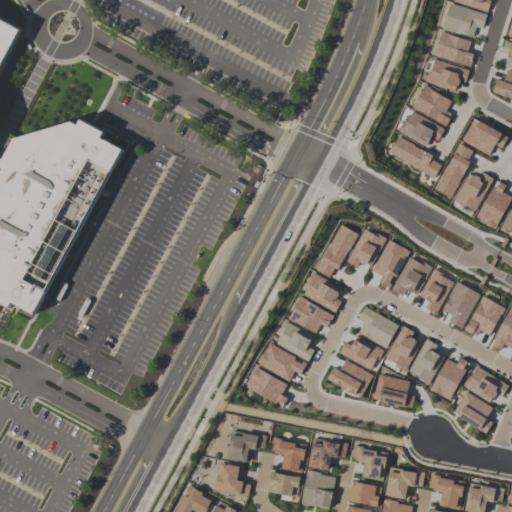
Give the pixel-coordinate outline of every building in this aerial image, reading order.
[(492,0),(488,12),(454,1),(454,0),(492,0)] [(486,15),(449,3),(441,29),(471,38),(475,27),(481,29),(486,15)] [(0,15),(23,27),(0,73),(0,160),(4,162),(14,139),(72,122),(79,125),(84,115),(116,133),(111,141),(131,152),(117,178),(90,163),(29,276),(52,288),(36,318),(15,306),(12,312),(0,305),(0,15)] [(470,65),(472,53),(467,52),(469,39),(438,33),(434,58),(470,65)] [(503,66),(511,68),(511,43),(503,41),(500,53),(507,55),(503,66)] [(465,83),(468,71),(433,59),(425,82),(455,92),(458,81),(465,83)] [(495,79),(491,93),(511,99),(511,71),(506,70),(502,82),(495,79)] [(444,126),(451,115),(445,111),(450,101),(423,86),(411,108),(444,126)] [(437,141),(443,129),(410,111),(399,133),(425,146),(430,137),(437,141)] [(507,134),(470,120),(461,143),(489,155),(493,146),(502,149),(507,134)] [(440,165),(431,160),(433,155),(397,136),(388,154),(433,178),(440,165)] [(473,151),(456,143),(434,190),(451,198),(473,151)] [(468,172),(453,200),(474,211),(492,179),(481,172),(478,178),(468,172)] [(502,192),(505,186),(495,180),(475,218),(495,228),(511,197),(502,192)] [(511,204),(500,227),(511,233),(511,204)] [(338,271),(356,233),(338,225),(316,271),(329,277),(333,268),(338,271)] [(372,268),(383,237),(360,228),(347,264),(357,268),(359,263),(372,268)] [(378,282),(390,288),(407,250),(386,240),(371,272),(381,276),(378,282)] [(416,295),(430,267),(407,257),(391,290),(402,296),(405,290),(416,295)] [(428,301),(424,308),(436,314),(453,281),(432,271),(419,297),(428,301)] [(339,301),(335,299),(340,286),(311,274),(302,297),(336,310),(339,301)] [(462,329),(478,293),(455,282),(441,311),(451,315),(448,322),(462,329)] [(482,295),(504,308),(489,335),(479,330),(476,335),(472,332),(471,334),(464,329),(479,301),(478,301),(482,295)] [(299,296),(306,299),(305,300),(333,315),(328,323),(327,323),(325,327),(319,324),(314,333),(287,318),(299,296)] [(385,347),(358,332),(364,322),(357,318),(364,306),(398,325),(385,347)] [(509,307),(511,308),(511,348),(503,343),(499,349),(491,345),(495,339),(492,338),(509,307)] [(274,344),(307,361),(313,351),(307,348),(312,337),(285,323),(274,344)] [(385,361),(407,370),(418,342),(410,339),(412,331),(399,326),(385,361)] [(344,343),(338,353),(370,371),(382,350),(356,336),(350,346),(344,343)] [(436,345),(423,339),(408,373),(429,383),(442,356),(433,352),(436,345)] [(269,342),(295,356),(293,359),(300,363),(301,360),(306,363),(299,374),(293,371),(288,381),(257,364),(269,342)] [(456,364),(445,359),(429,390),(448,400),(468,363),(459,358),(456,364)] [(326,380),(360,398),(372,374),(344,360),(338,372),(332,368),(326,380)] [(476,366),(507,385),(501,396),(496,393),(493,397),(492,396),(489,402),(462,386),(468,376),(470,377),(476,366)] [(256,367),(286,384),(280,394),(287,398),(283,404),(277,401),(275,403),(245,386),(256,367)] [(413,396),(406,394),(409,381),(377,375),(372,401),(411,409),(413,396)] [(465,391),(491,407),(485,418),(492,422),(485,433),(457,415),(452,412),(465,391)] [(230,434),(241,436),(242,433),(256,435),(257,434),(266,436),(263,449),(259,448),(258,450),(250,448),(247,462),(236,460),(225,458),(230,434)] [(272,437),(279,439),(279,440),(306,445),(305,450),(303,459),(301,472),(292,471),(292,470),(280,468),(283,455),(274,453),(274,451),(269,450),(272,437)] [(312,438),(324,440),(324,441),(337,443),(337,441),(347,443),(344,457),(339,456),(339,457),(335,457),(330,456),(327,470),(307,466),(312,438)] [(353,445),(361,446),(360,448),(387,453),(386,458),(384,467),(385,467),(382,481),(371,479),(372,478),(361,476),(363,462),(354,461),(355,459),(350,458),(353,445)] [(218,463),(227,464),(238,466),(236,480),(242,481),(242,482),(245,483),(245,484),(249,485),(247,499),(237,497),(238,494),(225,492),(225,494),(212,492),(214,485),(218,463)] [(389,466),(401,469),(400,469),(415,472),(416,471),(424,472),(422,487),(417,486),(416,487),(407,485),(404,498),(394,497),(383,495),(386,481),(387,482),(389,466)] [(306,470),(320,473),(319,475),(335,478),(331,499),(330,499),(328,509),(307,505),(307,506),(301,505),(302,504),(300,504),(305,476),(305,475),(306,470)] [(270,471),(275,472),(275,473),(293,476),(300,477),(298,486),(298,487),(296,497),(290,496),(290,495),(271,492),(267,491),(267,489),(270,471)] [(430,474),(437,476),(437,477),(464,482),(463,488),(461,496),(462,496),(459,509),(439,505),(441,492),(432,490),(432,488),(427,487),(430,474)] [(352,481),(375,485),(375,486),(380,487),(378,498),(377,498),(376,506),(369,505),(369,504),(347,500),(349,487),(350,487),(351,483),(352,484),(352,481)] [(468,483),(494,488),(494,487),(503,489),(501,501),(496,500),(496,502),(488,501),(485,511),(468,511),(463,511),(468,483)] [(190,511),(173,511),(175,508),(176,508),(188,485),(213,499),(209,507),(208,507),(205,511),(195,511),(191,510),(190,511)] [(380,511),(382,506),(381,506),(382,499),(397,501),(396,504),(412,506),(410,511),(380,511)] [(211,511),(215,505),(218,501),(235,510),(234,511),(211,511)]
